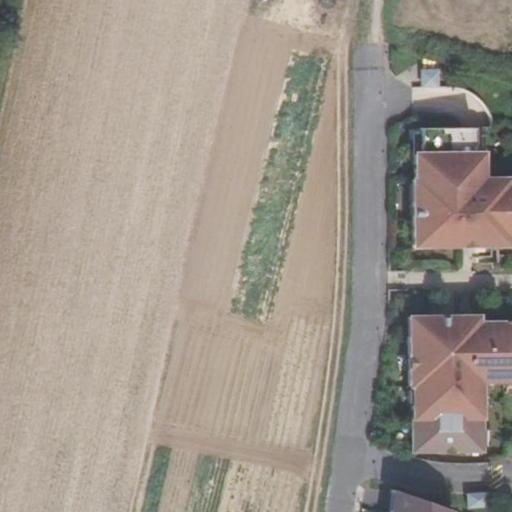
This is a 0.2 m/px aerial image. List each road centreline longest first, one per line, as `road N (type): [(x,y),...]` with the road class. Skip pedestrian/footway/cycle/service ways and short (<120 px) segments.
road 1 (residential): [(343,459),(362,279),(371,44)]
road 2 (track): [(0,193),(46,0)]
road 3 (residential): [(343,459),(511,477)]
